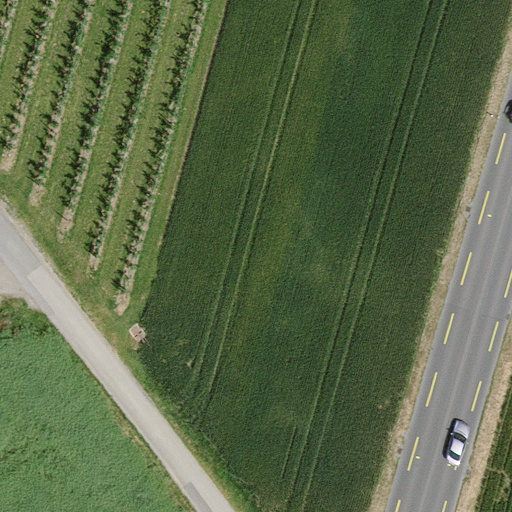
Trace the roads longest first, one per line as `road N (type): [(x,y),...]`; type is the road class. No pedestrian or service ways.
road 1 (track): [(217,511),(0,232)]
road 2 (tertiary): [(511,195),(420,511)]
